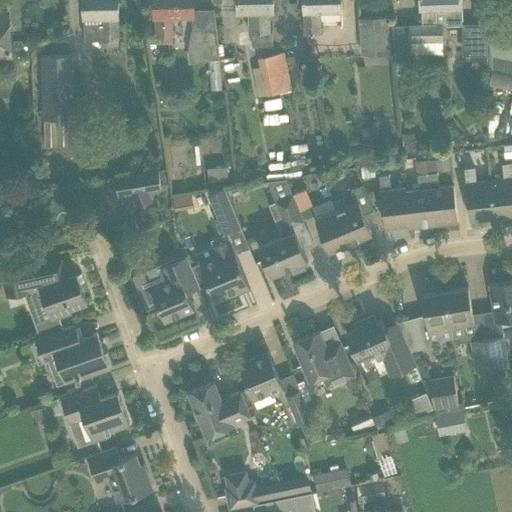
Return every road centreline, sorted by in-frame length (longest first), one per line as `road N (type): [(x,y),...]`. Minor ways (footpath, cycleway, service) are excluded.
road 1 (residential): [(147,369),(395,261),(511,240)]
road 2 (residential): [(194,511),(147,369)]
